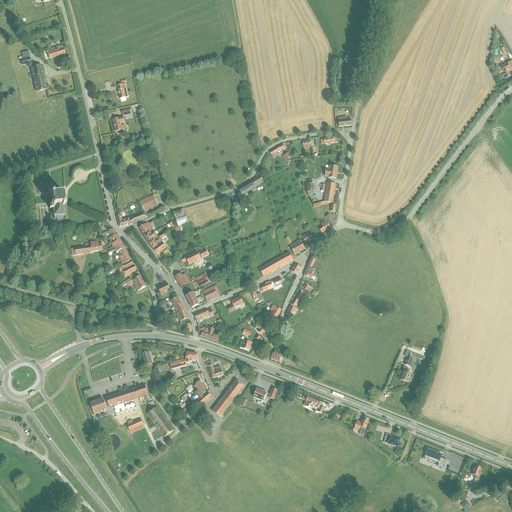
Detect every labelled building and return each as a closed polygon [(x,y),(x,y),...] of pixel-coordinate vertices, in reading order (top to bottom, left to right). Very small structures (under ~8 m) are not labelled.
[(47,52),(49,59),(65,54),(62,45),(46,50),(43,51),(43,53),(45,52),(47,52)] [(511,61),(497,69),(500,75),(501,74),(503,79),(510,75),(509,72),(511,71),(510,69),(511,68),(511,61)] [(37,92),(46,89),(41,65),(31,68),(37,92)] [(128,97),(127,94),(125,84),(117,85),(120,99),(128,97)] [(112,120),(115,132),(122,130),(125,130),(124,125),(121,126),(121,122),(124,122),(123,117),(120,118),(112,120)] [(339,127),(352,126),(351,120),(346,120),(346,117),(338,118),(339,127)] [(304,149),(311,147),(310,141),(302,142),(304,149)] [(277,153),(279,151),(280,151),(280,150),(286,147),(284,143),(278,146),(270,151),(272,156),(273,155),(274,157),(278,155),(277,153)] [(285,162),(289,161),(291,160),(288,153),(282,156),(285,162)] [(326,168),(324,176),(328,177),(328,178),(336,179),(338,167),(330,165),(329,169),(326,168)] [(263,181),(262,180),(260,176),(251,182),(239,190),(243,198),(256,190),(254,187),(259,184),(260,187),(264,184),(263,181)] [(313,196),(312,180),(306,181),(306,184),(305,184),(306,192),(308,192),(308,196),(313,196)] [(333,203),(336,184),(327,183),(324,202),(313,205),(314,207),(325,204),(329,204),(329,203),(333,203)] [(63,205),(65,205),(65,203),(63,203),(63,195),(64,195),(64,193),(63,193),(63,192),(61,192),(61,193),(60,193),(59,194),(55,195),(55,194),(54,194),(54,192),(51,193),(51,194),(50,194),(50,196),(51,196),(52,203),(51,203),(51,205),(49,205),(49,209),(53,208),(53,216),(54,216),(54,219),(57,218),(57,219),(63,219),(62,215),(64,215),(63,205)] [(158,204),(154,195),(140,201),(144,211),(158,204)] [(178,226),(177,227),(180,231),(180,232),(184,231),(183,228),(182,225),(185,224),(186,226),(189,225),(187,219),(183,209),(173,212),(178,226)] [(133,224),(147,218),(145,212),(132,218),(123,220),(121,213),(116,214),(120,227),(133,224)] [(322,233),(330,227),(325,221),(321,224),(322,226),(318,229),(322,233)] [(151,234),(153,233),(147,223),(139,228),(143,235),(149,231),(151,234)] [(112,244),(120,240),(117,234),(117,235),(113,229),(108,231),(112,237),(109,238),(112,244)] [(149,231),(143,235),(148,243),(157,237),(154,232),(153,233),(151,234),(149,231)] [(305,244),(313,239),(309,232),(302,237),(301,235),(301,236),(305,244)] [(160,240),(159,240),(157,242),(159,245),(158,245),(153,249),(157,255),(162,252),(164,255),(169,252),(162,242),(163,242),(161,239),(166,236),(164,234),(163,234),(163,233),(158,236),(160,240)] [(159,240),(157,237),(148,243),(153,249),(159,245),(157,242),(159,240)] [(120,240),(112,244),(111,244),(113,247),(109,248),(110,249),(109,249),(110,251),(122,244),(120,240)] [(294,255),(305,249),(300,240),(289,246),(294,255)] [(102,248),(102,244),(98,244),(98,241),(90,242),(91,243),(84,244),(85,247),(71,249),(72,256),(92,253),(92,252),(103,250),(102,248)] [(124,248),(122,244),(110,251),(110,252),(114,250),(116,253),(119,251),(124,248)] [(124,248),(119,251),(120,254),(118,255),(119,256),(120,260),(128,255),(124,248)] [(200,259),(208,255),(206,250),(198,254),(197,252),(185,258),(185,257),(181,259),(183,262),(187,261),(189,265),(193,263),(194,264),(201,260),(200,259)] [(263,277),(293,260),(289,253),(259,269),(263,277)] [(120,260),(122,263),(120,264),(121,266),(124,265),(124,264),(131,260),(128,255),(120,260)] [(308,267),(304,276),(311,279),(313,276),(314,276),(315,276),(317,271),(316,261),(316,260),(317,258),(313,256),(308,267)] [(124,265),(121,266),(117,268),(120,273),(121,272),(126,269),(134,265),(131,260),(124,264),(124,265)] [(295,264),(291,272),(296,275),(301,267),(297,264),(297,265),(295,264)] [(136,270),(134,265),(126,269),(121,272),(124,278),(130,275),(130,274),(136,270)] [(180,273),(174,277),(177,281),(181,288),(190,283),(185,274),(182,276),(180,273)] [(196,281),(196,282),(193,283),(196,288),(199,287),(210,282),(212,281),(211,278),(208,279),(205,273),(200,276),(201,279),(196,281)] [(132,281),(127,284),(128,286),(133,283),(138,291),(146,287),(140,276),(132,281)] [(131,278),(121,284),(122,287),(127,284),(132,281),(131,278)] [(262,288),(260,288),(261,292),(263,291),(263,292),(273,288),(273,287),(275,286),(275,287),(283,283),(280,278),(273,281),(273,282),(271,283),(271,282),(261,286),(262,288)] [(167,284),(158,288),(162,296),(167,294),(166,291),(170,289),(167,284)] [(219,293),(216,286),(203,292),(207,300),(217,295),(216,294),(219,293)] [(294,300),(291,304),(295,307),(295,306),(297,307),(299,304),(297,303),(298,303),(304,294),(305,293),(301,290),(300,291),(294,300)] [(196,299),(193,292),(186,296),(189,302),(196,299)] [(260,302),(255,292),(251,294),(255,301),(257,300),(258,303),(260,302)] [(174,307),(174,306),(181,303),(177,297),(170,301),(174,307)] [(231,302),(232,305),(226,308),(229,313),(235,310),(234,308),(237,306),(238,306),(243,303),(240,297),(231,302)] [(199,305),(196,299),(189,302),(192,308),(199,305)] [(275,321),(281,310),(270,302),(268,305),(272,308),(270,310),(272,310),(268,316),(275,321)] [(181,303),(174,306),(177,311),(179,310),(180,312),(184,310),(185,310),(181,303)] [(290,307),(286,315),(292,317),(296,310),(294,309),(295,307),(291,305),(290,307)] [(208,312),(207,309),(200,313),(203,319),(209,316),(210,317),(214,315),(212,310),(208,312)] [(179,310),(177,311),(176,312),(176,313),(177,314),(180,322),(187,319),(184,310),(180,312),(179,310)] [(203,319),(200,313),(194,315),(197,321),(203,319)] [(188,319),(187,319),(180,322),(181,324),(187,322),(188,325),(186,325),(188,333),(192,332),(190,324),(188,319)] [(263,326),(259,323),(258,322),(255,325),(258,327),(260,329),(258,332),(262,335),(266,329),(263,326)] [(202,332),(201,336),(212,340),(218,342),(219,337),(212,335),(214,330),(210,328),(209,330),(207,329),(204,331),(203,332),(202,332)] [(240,344),(239,347),(248,351),(251,343),(245,341),(244,342),(243,341),(241,345),(240,344)] [(406,351),(404,356),(407,357),(404,365),(409,367),(413,368),(415,361),(416,359),(422,361),(423,358),(418,355),(409,352),(406,351)] [(147,372),(150,371),(154,370),(153,368),(152,364),(149,352),(142,353),(145,366),(147,372)] [(279,362),(282,355),(274,352),(271,359),(279,362)] [(186,359),(170,364),(172,369),(186,365),(185,363),(190,363),(190,362),(192,362),(193,365),(197,363),(196,360),(197,360),(198,355),(197,355),(187,353),(186,359)] [(211,361),(207,363),(212,379),(223,375),(220,366),(213,368),(211,361)] [(154,370),(150,371),(155,388),(163,386),(159,373),(167,371),(166,365),(157,368),(157,369),(154,370)] [(411,374),(407,373),(408,370),(404,368),(402,373),(403,374),(401,380),(408,382),(411,383),(412,378),(410,377),(411,374)] [(220,418),(244,387),(236,380),(212,411),(220,418)] [(196,394),(190,399),(193,402),(195,403),(194,404),(198,408),(212,397),(207,391),(206,391),(207,390),(201,382),(199,381),(195,384),(200,390),(199,392),(199,391),(196,394),(197,394),(196,395),(196,394)] [(109,407),(148,394),(145,385),(106,398),(109,407)] [(257,389),(253,397),(263,402),(267,393),(257,389)] [(303,394),(302,397),(307,399),(306,401),(304,405),(307,407),(309,404),(312,405),(311,407),(313,408),(313,406),(319,409),(317,412),(322,414),(324,408),(320,406),(321,403),(303,394)] [(91,405),(88,407),(91,416),(107,410),(103,399),(90,404),(91,405)] [(174,430),(157,407),(147,414),(164,438),(174,430)] [(131,434),(144,428),(141,419),(133,423),(132,420),(127,422),(128,425),(127,425),(131,434)] [(359,434),(363,436),(365,429),(368,422),(362,419),(361,423),(357,421),(354,429),(360,432),(359,434)] [(399,447),(402,439),(386,434),(384,442),(399,447)] [(441,458),(442,455),(435,452),(434,452),(428,449),(424,458),(425,458),(438,463),(438,464),(437,466),(442,468),(446,460),(441,458)] [(449,471),(455,468),(452,463),(446,466),(449,471)] [(479,473),(481,468),(479,467),(476,465),(476,466),(475,466),(473,471),(472,473),(472,474),(476,476),(474,479),(475,479),(473,485),(476,487),(478,480),(480,474),(479,473)] [(460,505),(465,510),(470,505),(466,501),(460,505)]
